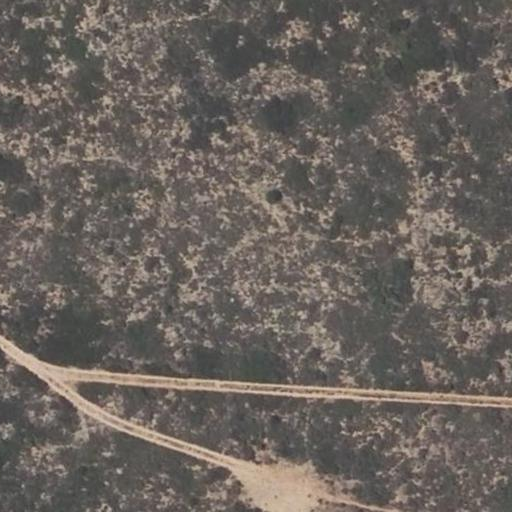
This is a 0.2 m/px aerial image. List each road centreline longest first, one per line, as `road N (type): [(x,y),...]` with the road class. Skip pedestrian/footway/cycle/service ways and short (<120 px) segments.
road 1 (track): [(0,347),(89,395),(511,415)]
road 2 (track): [(89,395),(197,445),(470,511)]
